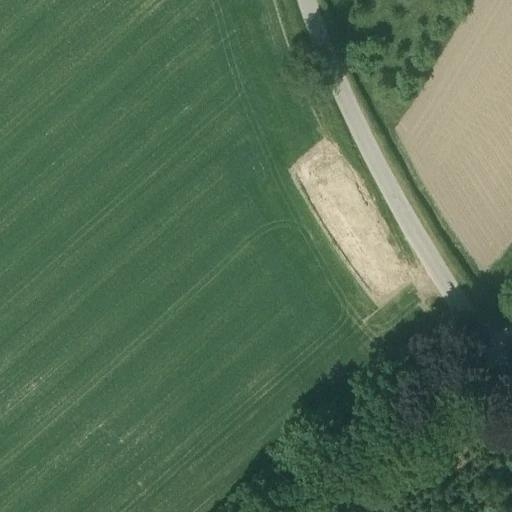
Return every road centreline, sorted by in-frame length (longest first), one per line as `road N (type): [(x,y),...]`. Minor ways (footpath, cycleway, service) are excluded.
road 1 (tertiary): [(511,379),(368,142),(306,0)]
road 2 (track): [(309,511),(511,328)]
